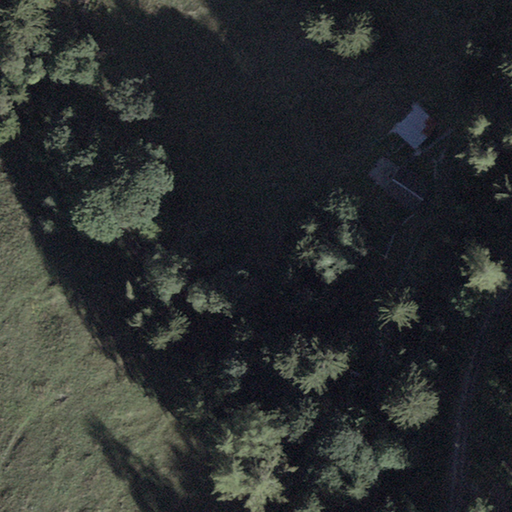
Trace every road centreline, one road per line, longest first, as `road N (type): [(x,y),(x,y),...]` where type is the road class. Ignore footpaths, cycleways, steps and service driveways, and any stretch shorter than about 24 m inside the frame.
road 1 (track): [(474,128),(411,261),(389,332),(379,465),(363,511)]
road 2 (track): [(511,279),(488,320),(465,393),(453,511)]
